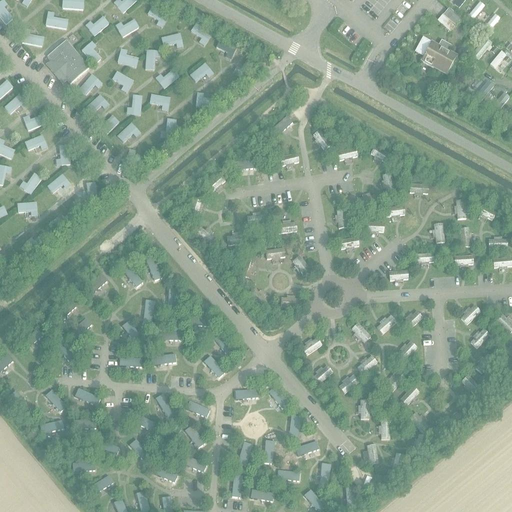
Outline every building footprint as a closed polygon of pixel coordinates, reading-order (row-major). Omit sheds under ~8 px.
[(0,0),(0,20),(5,26),(13,19),(4,9),(9,5),(4,0),(0,0)] [(31,0),(20,0),(18,4),(26,9),(31,0)] [(60,0),(60,10),(83,11),(83,1),(75,0),(60,0)] [(122,15),(138,0),(122,0),(122,1),(121,0),(113,0),(110,3),(122,15)] [(466,0),(458,0),(453,6),(458,10),(466,0)] [(484,8),(479,4),(468,17),(473,21),(484,8)] [(171,17),(151,5),(145,14),(156,21),(153,26),(162,31),(171,17)] [(43,27),(66,31),(68,20),(55,18),(56,12),(46,10),(43,27)] [(450,32),(460,20),(448,10),(443,16),(437,22),(450,32)] [(393,25),(398,18),(391,14),(387,21),(393,25)] [(93,39),(110,23),(102,15),(93,24),(89,19),(81,26),(93,39)] [(500,20),(495,16),(483,30),(488,34),(500,20)] [(506,39),(511,29),(511,18),(511,19),(500,35),(506,39)] [(120,40),(140,28),(134,19),(123,25),(120,20),(111,25),(120,40)] [(213,36),(194,23),(188,32),(199,39),(196,44),(204,50),(213,36)] [(19,45),(42,48),(44,38),(31,36),(32,29),(22,28),(19,45)] [(181,31),(159,36),(161,47),(174,44),(175,50),(185,48),(181,31)] [(444,34),(442,37),(451,45),(453,42),(444,34)] [(342,37),(337,44),(345,50),(350,44),(342,37)] [(239,47),(218,38),(214,48),(226,53),(223,59),(232,63),(239,47)] [(78,50),(94,68),(102,61),(93,51),(98,47),(91,39),(78,50)] [(448,72),(456,57),(447,52),(450,47),(441,42),(437,50),(430,46),(431,44),(423,39),(417,49),(419,50),(417,54),(424,57),(421,62),(432,68),(434,65),(448,72)] [(492,46),(485,40),(471,56),(478,62),(492,46)] [(90,69),(66,41),(46,58),(50,62),(45,66),(62,85),(66,81),(70,86),(90,69)] [(115,66),(138,71),(140,60),(127,57),(128,51),(119,49),(115,66)] [(145,50),(144,73),(154,73),(155,60),(161,61),(162,51),(145,50)] [(505,57),(501,53),(489,66),(494,70),(505,57)] [(244,85),(256,65),(247,59),(240,70),(235,67),(229,76),(244,85)] [(204,62),(186,76),(193,85),(203,76),(207,81),(215,75),(204,62)] [(163,92),(181,77),(173,69),(163,78),(159,73),(152,79),(163,92)] [(134,82),(114,70),(109,79),(120,86),(117,91),(126,96),(134,82)] [(92,73),(77,91),(85,98),(94,88),(98,92),(105,84),(92,73)] [(0,101),(13,91),(7,83),(0,89),(0,101)] [(494,88),(488,83),(474,100),(479,105),(494,88)] [(99,93),(81,109),(89,117),(99,108),(103,112),(110,105),(99,93)] [(171,97),(148,93),(146,104),(159,106),(158,112),(168,113),(171,97)] [(193,110),(216,113),(218,102),(205,101),(205,95),(195,94),(193,110)] [(140,119),(142,96),(132,95),(130,108),(124,107),(123,117),(140,119)] [(509,100),(503,95),(491,109),(497,114),(509,100)] [(28,108),(19,97),(4,110),(11,117),(20,109),(23,112),(28,108)] [(103,138),(120,122),(112,114),(103,123),(98,119),(91,126),(103,138)] [(22,120),(27,134),(45,127),(42,118),(30,123),(28,118),(22,120)] [(293,125),(286,118),(268,134),(274,141),(293,125)] [(174,143),(177,120),(166,119),(164,132),(158,131),(157,141),(174,143)] [(131,121),(114,137),(121,145),(131,136),(135,140),(143,133),(131,121)] [(332,146),(320,131),(313,137),(325,152),(332,146)] [(48,150),(42,137),(24,145),(28,154),(40,149),(42,153),(48,150)] [(0,142),(0,157),(11,162),(15,154),(3,149),(5,144),(0,142)] [(56,169),(70,167),(68,148),(58,149),(60,162),(55,162),(56,169)] [(390,158),(374,148),(370,156),(386,166),(390,158)] [(357,159),(355,150),(337,154),(338,163),(357,159)] [(125,168),(148,170),(149,160),(136,158),(137,152),(127,151),(125,168)] [(299,165),(297,155),(279,159),(281,169),(299,165)] [(257,171),(256,162),(235,163),(236,173),(257,171)] [(12,171),(0,168),(0,188),(3,189),(6,176),(10,177),(12,171)] [(395,195),(391,175),(382,177),(386,197),(395,195)] [(19,190),(31,198),(42,182),(34,176),(28,186),(27,187),(23,184),(19,190)] [(225,184),(220,176),(205,187),(210,195),(225,184)] [(71,188),(61,177),(47,190),(53,197),(63,189),(66,192),(71,188)] [(427,197),(428,187),(409,185),(408,196),(427,197)] [(82,206),(97,205),(96,186),(86,186),(87,199),(82,199),(82,206)] [(378,206),(375,196),(357,201),(359,210),(378,206)] [(202,201),(194,199),(188,217),(196,220),(202,201)] [(465,222),(464,202),(455,202),(457,222),(465,222)] [(38,219),(37,205),(17,206),(18,216),(31,215),(31,219),(38,219)] [(496,216),(479,206),(475,214),(492,223),(496,216)] [(403,208),(385,210),(385,219),(404,218),(403,208)] [(347,231),(345,210),(336,211),(338,232),(347,231)] [(51,224),(61,235),(76,222),(69,215),(60,223),(57,220),(51,224)] [(266,217),(247,219),(248,228),(266,227),(266,217)] [(296,224),(277,226),(278,236),(297,234),(296,224)] [(383,235),(384,225),(365,224),(364,234),(383,235)] [(444,245),(442,226),(433,227),(435,246),(444,245)] [(216,240),(201,230),(195,237),(210,248),(216,240)] [(469,249),(468,231),(459,231),(460,250),(469,249)] [(25,244),(35,255),(49,242),(43,235),(34,243),(31,240),(25,244)] [(245,237),(227,239),(227,248),(246,246),(245,237)] [(359,249),(357,240),(339,243),(340,252),(359,249)] [(507,251),(507,241),(488,242),(488,252),(507,251)] [(283,250),(265,252),(266,262),(285,259),(283,250)] [(433,255),(414,256),(414,265),(433,265),(433,255)] [(472,267),(472,257),(454,258),(454,268),(472,267)] [(160,280),(154,258),(146,260),(152,282),(160,280)] [(303,278),(311,273),(300,258),(292,263),(303,278)] [(511,269),(511,259),(493,261),(493,271),(511,269)] [(253,266),(245,263),(239,279),(247,282),(253,266)] [(143,283),(129,266),(123,271),(137,288),(143,283)] [(408,283),(408,273),(388,274),(389,284),(408,283)] [(101,275),(84,290),(89,296),(106,281),(101,275)] [(176,311),(178,289),(170,289),(169,311),(176,311)] [(260,310),(267,305),(257,291),(250,296),(260,310)] [(299,310),(300,301),(279,299),(278,308),(299,310)] [(151,323),(153,300),(145,300),(144,322),(151,323)] [(71,301),(53,315),(59,321),(76,307),(71,301)] [(480,315),(474,308),(460,321),(466,327),(480,315)] [(422,321),(416,314),(402,326),(408,333),(422,321)] [(209,317),(187,317),(186,325),(209,325),(209,317)] [(511,333),(511,326),(502,317),(496,323),(509,336),(511,333)] [(396,325),(390,318),(376,331),(382,338),(396,325)] [(86,319),(68,334),(73,340),(91,325),(86,319)] [(142,339),(128,322),(122,327),(136,344),(142,339)] [(371,339),(358,325),(351,332),(364,345),(371,339)] [(490,338),(484,331),(470,344),(476,351),(490,338)] [(36,332),(19,346),(24,352),(41,337),(36,332)] [(181,333),(158,332),(158,340),(180,341),(181,333)] [(234,353),(220,335),(214,339),(227,357),(234,353)] [(321,348),(316,340),(300,351),(305,359),(321,348)] [(76,359),(62,342),(56,347),(70,364),(76,359)] [(417,351),(409,344),(397,357),(404,364),(417,351)] [(511,366),(511,355),(504,348),(498,354),(511,367),(511,366)] [(6,356),(0,361),(0,371),(11,362),(6,356)] [(173,356),(151,358),(152,366),(174,364),(173,356)] [(494,363),(487,356),(474,371),(481,377),(494,363)] [(142,360),(119,359),(119,367),(142,368),(142,360)] [(225,375),(210,359),(204,364),(219,380),(225,375)] [(377,366),(372,359),(357,370),(362,377),(377,366)] [(332,376),(326,368),(312,380),(318,387),(332,376)] [(405,381),(398,375),(386,388),(392,394),(405,381)] [(481,391),(468,377),(461,384),(474,398),(481,391)] [(358,385),(353,378),(338,390),(344,397),(358,385)] [(288,406),(275,388),(269,392),(282,410),(288,406)] [(418,395),(412,389),(399,403),(405,409),(418,395)] [(99,399),(78,390),(75,398),(96,406),(99,399)] [(257,390),(234,390),(234,397),(257,398),(257,390)] [(66,409),(52,392),(46,397),(60,414),(66,409)] [(8,398),(23,415),(29,410),(14,393),(8,398)] [(175,416),(164,396),(157,400),(168,420),(175,416)] [(208,412),(188,402),(185,409),(205,419),(208,412)] [(368,422),(368,403),(360,403),(359,422),(368,422)] [(235,415),(235,405),(226,405),(225,414),(235,415)] [(463,413),(446,424),(452,432),(469,421),(463,413)] [(428,429),(415,415),(408,421),(421,435),(428,429)] [(155,425),(134,416),(131,423),(152,432),(155,425)] [(290,416),(288,439),(296,439),(297,417),(290,416)] [(95,421),(73,421),(73,429),(95,429),(95,421)] [(61,423),(39,426),(40,434),(62,431),(61,423)] [(389,443),(389,423),(380,423),(380,443),(389,443)] [(224,424),(223,436),(233,436),(233,425),(224,424)] [(204,446),(192,427),(185,432),(198,450),(204,446)] [(427,440),(418,438),(414,456),(422,458),(427,440)] [(119,450),(98,441),(95,448),(116,457),(119,450)] [(150,458),(135,441),(129,446),(144,463),(150,458)] [(266,441),(265,464),(272,464),(274,442),(266,441)] [(244,444),(238,465),(245,467),(252,446),(244,444)] [(315,444),(293,450),(295,457),(317,452),(315,444)] [(378,466),(375,448),(366,449),(369,468),(378,466)] [(206,466),(186,456),(183,464),(203,473),(206,466)] [(399,477),(404,458),(395,456),(390,475),(399,477)] [(94,464),(72,464),(72,472),(95,471),(94,464)] [(322,465),(320,487),(328,488),(329,465),(322,465)] [(178,476),(157,466),(154,473),(174,483),(178,476)] [(300,472),(277,471),(277,478),(299,480),(300,472)] [(234,475),(232,498),(240,498),(242,476),(234,475)] [(109,478),(89,488),(92,495),(112,485),(109,478)] [(346,489),(347,511),(354,511),(354,489),(346,489)] [(304,496),(317,511),(319,511),(324,508),(310,491),(304,496)] [(273,494),(251,492),(250,500),(273,502),(273,494)] [(148,511),(144,493),(136,495),(140,511),(148,511)] [(171,511),(170,497),(162,498),(163,511),(171,511)] [(125,511),(121,501),(114,503),(116,511),(125,511)]
